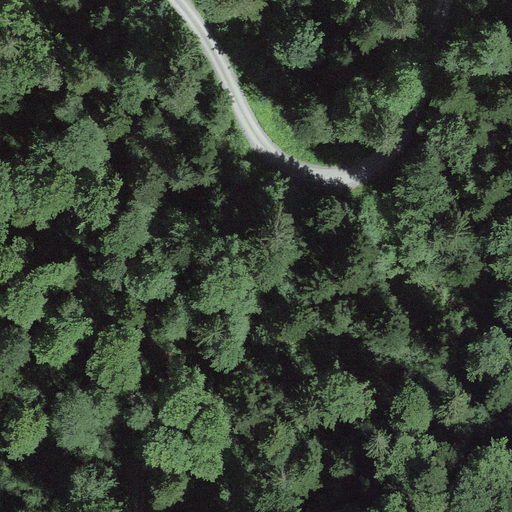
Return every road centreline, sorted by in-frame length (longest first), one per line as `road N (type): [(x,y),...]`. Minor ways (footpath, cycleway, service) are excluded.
road 1 (track): [(176,0),(279,161),(349,179),(387,158),(403,135),(444,0)]
road 2 (track): [(0,267),(109,356),(131,399),(132,511)]
